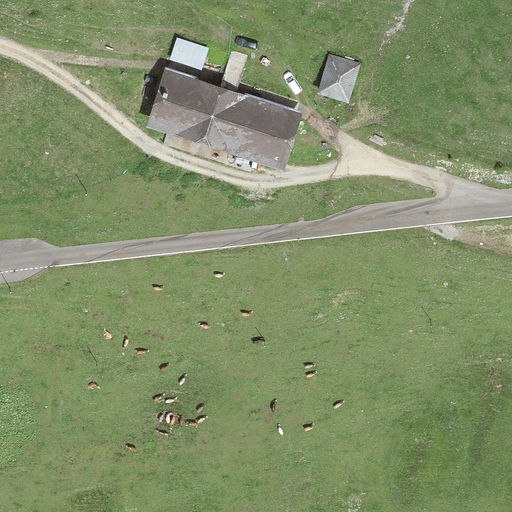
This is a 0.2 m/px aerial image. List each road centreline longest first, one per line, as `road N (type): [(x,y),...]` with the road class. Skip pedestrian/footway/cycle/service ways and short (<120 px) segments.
road 1 (track): [(0,44),(97,102),(161,153),(207,170),(280,182),(383,168),(422,174),(500,209)]
road 2 (tertiary): [(0,262),(511,207)]
